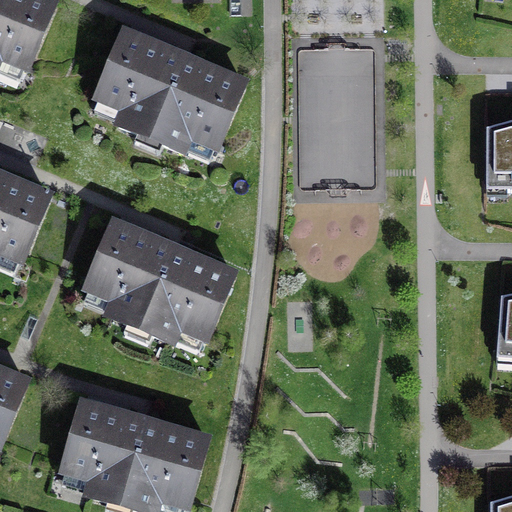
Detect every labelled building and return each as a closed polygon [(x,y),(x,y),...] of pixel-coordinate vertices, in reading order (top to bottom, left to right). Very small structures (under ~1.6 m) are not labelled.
[(0,0),(0,74),(19,83),(24,71),(27,72),(54,8),(35,0),(0,0)] [(94,115),(210,163),(215,150),(217,151),(244,87),(124,37),(97,101),(99,103),(94,115)] [(511,125),(487,132),(486,183),(507,183),(507,193),(511,192),(511,125)] [(0,255),(22,265),(49,201),(0,180),(0,255)] [(179,331),(206,343),(234,278),(114,228),(86,292),(114,304),(108,319),(173,345),(179,331)] [(511,298),(502,300),(497,351),(511,352),(511,298)] [(0,447),(26,385),(0,374),(0,447)] [(156,511),(159,502),(188,510),(207,443),(82,407),(63,474),(92,483),(87,498),(136,511),(156,511)] [(511,511),(511,499),(491,506),(490,511),(511,511)]
